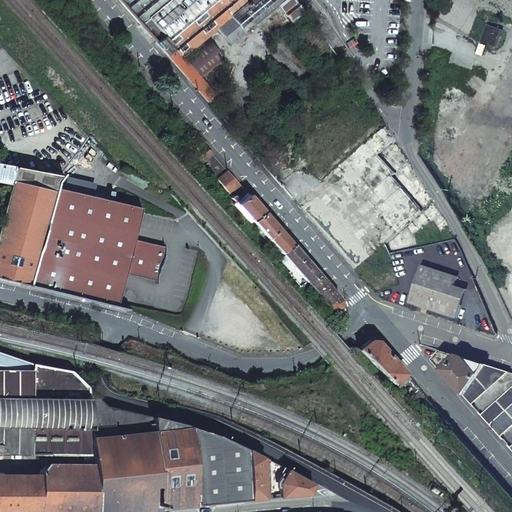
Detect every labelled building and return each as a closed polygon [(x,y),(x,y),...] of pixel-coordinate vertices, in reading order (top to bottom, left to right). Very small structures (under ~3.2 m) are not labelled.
[(496,47),(502,30),(487,25),(481,42),(496,47)] [(162,50),(170,43),(163,36),(156,42),(162,50)] [(384,126),(366,99),(361,104),(379,131),(384,126)] [(205,153),(200,158),(203,162),(213,153),(209,149),(205,153)] [(13,166),(0,163),(0,179),(1,180),(0,182),(9,184),(13,166)] [(9,184),(0,220),(0,279),(30,286),(33,272),(54,186),(55,181),(60,175),(13,166),(9,184)] [(228,171),(218,180),(231,193),(240,185),(228,171)] [(142,207),(54,186),(33,272),(43,275),(39,289),(118,308),(126,273),(158,280),(158,275),(159,269),(161,266),(164,258),(165,252),(165,246),(134,239),(142,207)] [(235,195),(232,198),(253,222),(264,212),(251,197),(249,195),(247,193),(239,200),(235,195)] [(253,222),(282,254),(292,245),(276,226),(264,212),(253,222)] [(282,254),(307,283),(318,273),(305,259),(292,245),(282,254)] [(412,293),(408,297),(415,305),(428,309),(457,318),(466,290),(455,285),(457,277),(422,265),(412,293)] [(33,272),(30,286),(39,289),(43,275),(33,272)] [(318,273),(307,283),(333,313),(340,306),(340,300),(329,286),(318,273)] [(377,341),(370,340),(360,349),(359,350),(393,384),(405,373),(387,353),(377,341)] [(486,365),(464,358),(442,351),(433,361),(434,361),(464,396),(486,365)] [(0,453),(48,454),(63,454),(62,465),(95,465),(90,390),(69,370),(31,363),(0,352),(0,453)] [(486,365),(464,396),(472,405),(509,372),(486,365)] [(455,431),(405,373),(393,384),(446,438),(455,431)] [(511,407),(511,389),(482,416),(490,426),(511,407)] [(133,511),(179,507),(198,505),(190,428),(107,406),(90,390),(95,465),(62,465),(47,464),(40,472),(40,475),(40,489),(24,488),(24,475),(0,475),(0,511),(133,511)] [(511,407),(490,426),(500,437),(511,426),(511,407)] [(251,500),(247,449),(218,436),(190,428),(198,505),(217,504),(251,500)] [(265,459),(247,449),(251,500),(269,499),(265,459)] [(312,484),(283,468),(278,478),(281,480),(279,483),(280,493),(280,498),(310,495),(312,484)] [(40,475),(24,475),(24,488),(40,489),(40,475)]
